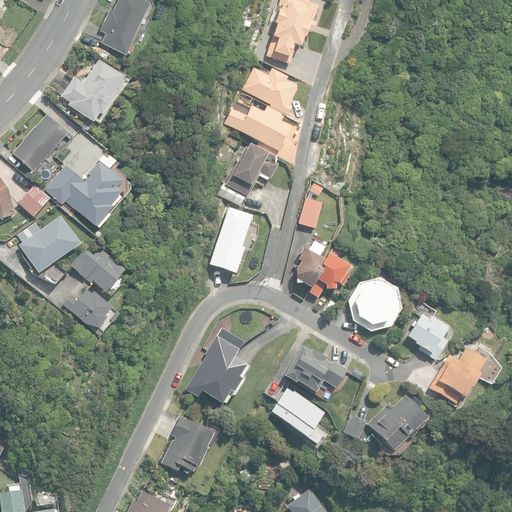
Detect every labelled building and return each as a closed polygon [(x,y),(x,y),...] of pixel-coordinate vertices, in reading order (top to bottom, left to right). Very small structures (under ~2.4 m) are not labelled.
[(101,41),(125,52),(149,1),(147,0),(116,0),(113,9),(110,8),(100,29),(105,32),(101,41)] [(265,57),(288,65),(295,44),(301,46),(304,37),(307,38),(309,31),(312,32),(316,23),(313,22),(319,5),(309,2),(309,0),(279,0),(278,6),(279,6),(278,11),(280,12),(265,57)] [(68,106),(93,123),(99,114),(102,115),(113,99),(110,97),(123,76),(99,60),(83,84),(74,78),(61,97),(70,103),(68,106)] [(269,107),(287,116),(292,106),(289,105),(298,87),(286,80),(288,76),(272,68),(268,75),(253,68),(241,90),(270,105),(269,107)] [(282,141),(290,127),(278,120),(281,115),(267,107),(263,113),(251,107),(245,116),(232,108),(224,122),(259,142),(258,144),(275,154),(278,149),(281,151),(284,143),(282,141)] [(13,154),(33,172),(67,133),(47,116),(35,129),(35,128),(23,141),(24,142),(13,154)] [(80,135),(90,143),(93,139),(84,131),(80,135)] [(217,195),(239,207),(245,196),(247,197),(259,174),(262,175),(261,177),(267,180),(268,179),(269,180),(278,165),(274,163),(276,160),(249,145),(247,147),(245,146),(225,183),(223,182),(217,195)] [(231,155),(220,149),(212,163),(222,170),(231,155)] [(64,199),(94,225),(128,186),(100,161),(83,181),(64,165),(44,188),(61,203),(64,199)] [(212,166),(203,180),(214,186),(223,172),(212,166)] [(0,219),(16,215),(9,191),(0,178),(0,219)] [(309,191),(318,196),(322,189),(313,183),(309,191)] [(18,204),(33,217),(50,199),(34,185),(18,204)] [(298,224),(315,228),(322,203),(305,199),(298,224)] [(56,206),(53,201),(48,205),(51,209),(56,206)] [(39,273),(80,244),(60,216),(40,230),(35,223),(17,235),(22,243),(19,245),(39,273)] [(209,265),(235,274),(244,248),(241,247),(249,224),(225,216),(209,265)] [(295,271),(296,280),(310,289),(323,268),(320,266),(324,260),(319,256),(324,247),(313,241),(310,247),(306,245),(298,260),(300,261),(295,271)] [(84,250),(70,266),(91,285),(95,281),(107,291),(108,290),(114,296),(128,280),(122,275),(127,270),(105,250),(102,253),(99,251),(94,256),(97,258),(95,260),(84,250)] [(323,268),(310,289),(308,292),(317,298),(325,285),(325,290),(335,290),(335,284),(339,284),(342,286),(348,275),(345,273),(349,267),(328,254),(324,260),(320,266),(323,268)] [(349,275),(355,278),(359,271),(353,268),(349,275)] [(352,321),(370,331),(389,326),(400,309),(395,289),(378,279),(358,283),(347,301),(352,321)] [(71,296),(63,305),(85,325),(98,328),(94,331),(100,337),(104,332),(112,322),(110,319),(117,313),(105,303),(93,292),(91,295),(85,290),(76,300),(71,296)] [(418,350),(434,360),(447,341),(441,337),(447,327),(434,318),(430,322),(420,316),(405,338),(420,348),(418,350)] [(245,379),(244,375),(250,366),(234,356),(244,342),(221,328),(204,355),(206,356),(185,389),(197,397),(201,391),(221,404),(222,402),(225,404),(231,395),(235,395),(245,379)] [(297,381),(316,392),(323,381),(335,388),(347,370),(332,361),(331,363),(326,360),(327,358),(311,348),(310,351),(302,346),(284,376),(296,383),(297,381)] [(428,388),(454,404),(459,396),(463,398),(469,387),(471,388),(479,374),(478,373),(485,360),(465,347),(457,360),(448,355),(428,388)] [(323,410),(285,386),(270,411),(317,441),(325,429),(315,423),(323,410)] [(382,441),(391,451),(406,437),(408,439),(416,432),(413,430),(426,418),(417,408),(421,404),(413,397),(410,400),(405,395),(392,407),(389,403),(367,424),(374,431),(370,435),(379,444),(382,441)] [(343,432),(357,440),(366,422),(351,415),(343,432)] [(182,471),(187,474),(188,471),(192,473),(195,466),(198,467),(207,448),(206,448),(213,434),(179,417),(170,435),(175,437),(173,441),(172,440),(160,463),(177,471),(179,466),(184,468),(182,471)] [(287,506),(291,511),(325,511),(310,489),(287,506)] [(23,511),(20,490),(0,492),(0,501),(1,511),(23,511)] [(132,499),(125,511),(165,511),(169,505),(141,490),(136,501),(132,499)]
